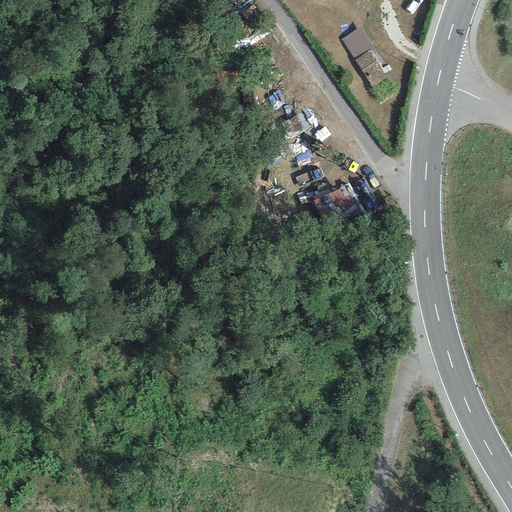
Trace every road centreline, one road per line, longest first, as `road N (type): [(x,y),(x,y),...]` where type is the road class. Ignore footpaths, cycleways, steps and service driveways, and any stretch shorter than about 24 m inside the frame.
road 1 (tertiary): [(430,310),(417,203),(436,84)]
road 2 (residential): [(378,511),(430,310)]
road 3 (tertiary): [(511,495),(453,382),(430,310)]
